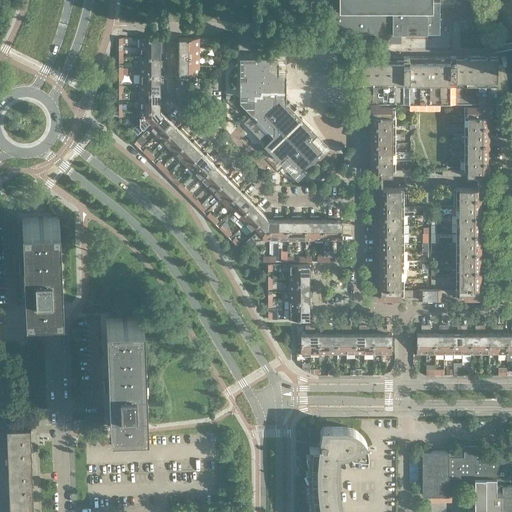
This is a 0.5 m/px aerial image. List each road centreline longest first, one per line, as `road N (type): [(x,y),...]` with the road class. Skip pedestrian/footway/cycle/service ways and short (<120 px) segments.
road 1 (tertiary): [(276,389),(206,270),(158,210),(56,131)]
road 2 (tertiary): [(41,149),(138,228),(180,279),(251,400)]
road 3 (unclassified): [(59,511),(55,326)]
road 4 (residential): [(357,200),(277,200),(203,127)]
road 5 (residential): [(496,180),(357,180)]
road 6 (residential): [(496,312),(496,180)]
road 7 (tertiary): [(403,387),(276,389)]
road 8 (tertiary): [(279,403),(405,402)]
